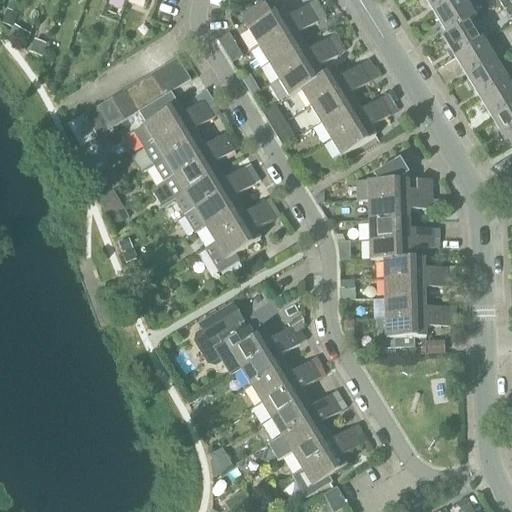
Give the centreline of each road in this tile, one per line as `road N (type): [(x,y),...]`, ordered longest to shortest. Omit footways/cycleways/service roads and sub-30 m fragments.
road 1 (residential): [(189,29),(326,244),(331,350),(399,475),(443,493),(489,477)]
road 2 (residential): [(361,0),(474,195),(487,345)]
road 3 (residential): [(487,345),(489,477)]
